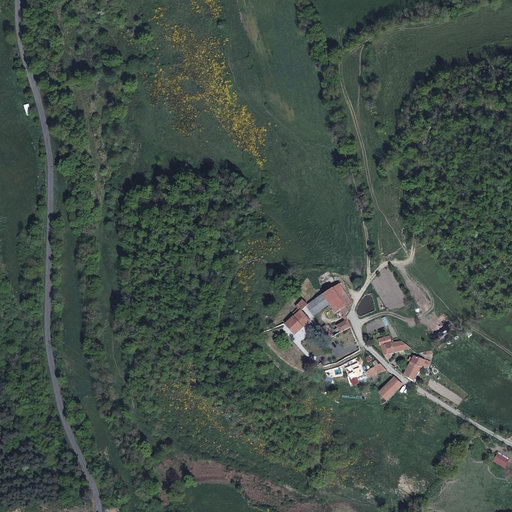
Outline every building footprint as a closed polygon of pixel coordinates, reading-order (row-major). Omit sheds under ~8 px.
[(329,283),(342,300),(355,285),(335,278),(329,283)] [(342,309),(345,304),(342,300),(329,283),(304,302),(310,311),(326,299),(333,307),(338,303),(342,309)] [(300,306),(304,302),(300,297),(293,301),(296,306),(290,310),(292,313),(284,318),(293,330),(308,317),(303,311),(300,306)] [(347,320),(344,313),(334,320),(334,323),(332,325),(334,329),(341,324),(347,320)] [(315,326),(323,336),(328,333),(330,331),(322,321),(315,326)] [(382,349),(406,342),(396,335),(386,338),(383,330),(375,333),(378,341),(379,340),(382,349)] [(421,357),(411,351),(401,370),(410,376),(418,361),(420,359),(421,357)] [(378,357),(370,361),(361,367),(362,369),(363,372),(369,370),(373,369),(377,368),(380,366),(383,365),(378,357)] [(384,393),(401,378),(392,371),(376,387),(384,393)] [(490,449),(485,457),(495,464),(500,455),(490,449)]
